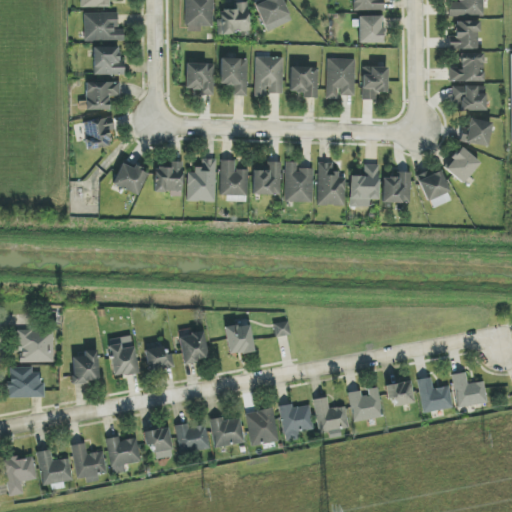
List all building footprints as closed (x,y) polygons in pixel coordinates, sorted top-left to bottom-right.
[(80,0),(80,8),(109,7),(108,0),(80,0)] [(213,0),(185,0),(185,32),(200,32),(200,27),(212,27),(213,0)] [(291,22),(281,0),(263,0),(254,4),(266,32),(291,22)] [(383,11),(382,0),(352,0),(353,11),(383,11)] [(483,16),(482,0),(458,0),(458,3),(448,3),(448,17),(483,16)] [(233,3),(233,10),(219,11),(220,34),(249,33),(247,2),(233,3)] [(117,13),(84,14),(84,41),(124,41),(123,30),(117,30),(117,13)] [(383,16),(357,17),(358,44),(383,43),(383,16)] [(448,37),(448,50),(479,49),(478,21),(454,22),(454,36),(448,37)] [(93,75),(124,75),(123,61),(118,61),(118,48),(93,48),(93,75)] [(448,68),(449,83),(484,82),(483,53),(460,54),(460,68),(448,68)] [(283,58),(255,58),(254,97),(266,98),(266,94),(282,95),(283,58)] [(247,97),(248,59),(220,59),(219,85),(233,86),(232,96),(247,97)] [(354,98),(355,60),(327,59),(326,97),(354,98)] [(214,65),(186,64),(185,90),(199,90),(199,96),(213,96),(214,65)] [(317,99),(318,68),(290,67),(289,92),(303,93),(303,98),(317,99)] [(361,101),(376,101),(376,93),(386,93),(387,68),(362,67),(361,101)] [(86,111),(109,110),(108,95),(119,95),(119,82),(85,83),(86,111)] [(460,112),(485,112),(485,86),(451,87),(451,101),(460,101),(460,112)] [(83,122),(86,150),(114,146),(110,118),(83,122)] [(461,134),(459,142),(486,148),(492,124),(469,119),(465,135),(461,134)] [(479,162),(460,148),(444,170),(463,184),(479,162)] [(187,202),(215,203),(215,160),(201,159),(201,171),(187,171),(187,202)] [(182,161),(169,161),(169,168),(154,168),(153,193),(169,193),(169,197),(181,197),(182,161)] [(247,201),(247,170),(234,170),(234,161),(220,161),(219,201),(247,201)] [(112,185),(137,196),(147,174),(122,163),(112,185)] [(251,195),(280,196),(281,163),(266,163),(266,167),(252,166),(251,195)] [(313,169),(297,168),(297,163),(285,163),(284,203),(312,203),(313,169)] [(344,207),(345,175),(331,175),(332,164),(317,163),(316,206),(344,207)] [(377,200),(378,166),(364,166),(363,176),(350,176),(349,207),(364,207),(364,199),(377,200)] [(416,180),(426,202),(449,191),(439,169),(416,180)] [(381,203),(409,204),(410,173),(396,173),(396,178),(382,178),(381,203)] [(450,201),(447,194),(430,201),(433,208),(450,201)] [(289,336),(288,322),(273,324),(274,338),(289,336)] [(254,351),(248,324),(223,329),(229,356),(254,351)] [(18,363),(54,363),(53,329),(17,330),(18,363)] [(179,336),(182,365),(198,363),(198,360),(207,359),(204,333),(179,336)] [(112,377),(137,374),(132,336),(108,339),(112,377)] [(171,355),(163,355),(162,349),(145,350),(146,371),(172,370),(171,355)] [(97,351),(83,351),(83,357),(71,357),(72,384),(98,383),(97,351)] [(32,368),(9,368),(9,399),(43,398),(42,373),(32,373),(32,368)] [(456,408),(486,404),(484,382),(466,384),(465,373),(452,375),(456,408)] [(453,409),(448,386),(432,389),(430,378),(416,380),(423,414),(453,409)] [(394,407),(413,404),(409,381),(384,386),(387,401),(393,399),(394,407)] [(383,416),(376,388),(363,391),(363,390),(347,394),(353,423),(383,416)] [(312,400),(318,434),(349,428),(345,407),(329,410),(327,398),(312,400)] [(299,440),(298,432),(312,431),(310,406),(293,408),(292,405),(279,406),(283,442),(299,440)] [(278,443),(273,409),(245,413),(250,447),(278,443)] [(239,416),(209,422),(214,449),(244,443),(239,416)] [(175,426),(178,454),(209,450),(206,426),(188,428),(187,424),(175,426)] [(152,453),(170,451),(168,429),(143,431),(144,446),(152,445),(152,453)] [(136,438),(118,441),(118,437),(105,439),(111,472),(124,470),(123,466),(140,463),(136,438)] [(87,455),(85,443),(70,446),(76,480),(86,478),(87,484),(98,482),(97,475),(106,473),(103,452),(87,455)] [(35,453),(42,487),(72,481),(68,459),(52,462),(49,450),(35,453)] [(2,461),(8,497),(23,495),(21,482),(36,480),(32,456),(2,461)]
